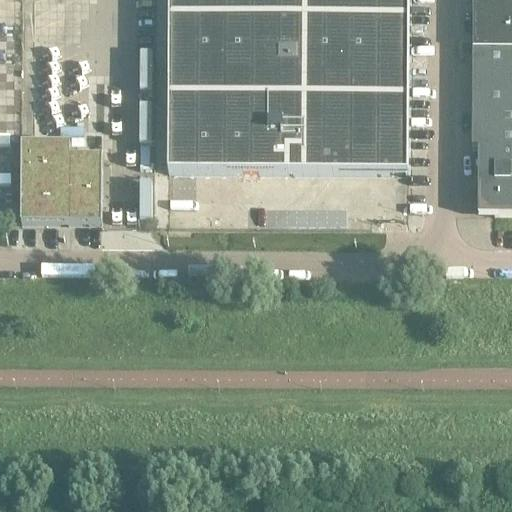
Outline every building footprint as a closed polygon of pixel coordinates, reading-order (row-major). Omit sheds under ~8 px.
[(408,178),(409,0),(169,0),(169,177),(408,178)] [(511,53),(511,0),(473,0),(473,53),(511,53)] [(511,153),(511,53),(473,53),(472,153),(479,153),(511,153)] [(102,229),(102,162),(70,162),(70,148),(21,147),(22,229),(102,229)] [(511,219),(511,153),(479,153),(478,219),(511,219)]
